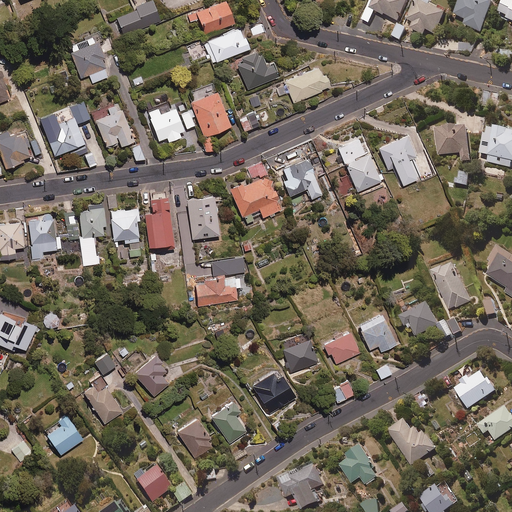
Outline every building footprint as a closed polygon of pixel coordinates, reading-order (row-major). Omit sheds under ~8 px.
[(131,0),(133,4),(135,8),(116,16),(122,30),(130,26),(132,31),(159,18),(151,0),(131,0)] [(233,21),(223,0),(215,0),(186,14),(190,21),(197,17),(205,34),(233,21)] [(371,0),(361,19),(367,23),(376,8),(397,20),(407,0),(371,0)] [(430,0),(414,0),(403,26),(422,34),(425,28),(435,32),(445,9),(429,2),(430,0)] [(493,0),(459,0),(454,12),(465,18),(463,23),(480,30),(493,0)] [(511,0),(502,0),(497,13),(511,18),(511,0)] [(406,27),(398,23),(392,36),(400,39),(406,27)] [(240,34),(236,25),(202,42),(213,63),(248,45),(242,33),(240,34)] [(102,39),(98,30),(67,43),(82,76),(88,74),(92,83),(109,75),(101,58),(104,56),(97,41),(102,39)] [(474,44),(459,41),(458,49),(473,52),(474,44)] [(267,59),(263,61),(258,50),(255,52),(253,48),(239,55),(241,59),(235,62),(248,89),(278,74),(271,61),(268,62),(267,59)] [(319,72),(315,63),(282,79),(294,103),(330,85),(322,70),(319,72)] [(230,125),(216,89),(197,97),(189,100),(203,136),(200,138),(205,151),(213,147),(207,133),(230,125)] [(89,116),(82,98),(68,104),(72,114),(42,127),(54,153),(83,140),(75,122),(89,116)] [(115,108),(112,101),(90,110),(105,145),(118,139),(120,144),(134,139),(119,106),(115,108)] [(168,108),(166,103),(146,111),(159,140),(166,137),(167,140),(180,134),(179,131),(194,124),(188,109),(177,114),(174,105),(168,108)] [(258,123),(252,109),(237,116),(243,130),(258,123)] [(467,123),(435,126),(438,154),(460,152),(461,160),(470,160),(467,123)] [(511,127),(494,123),(493,127),(486,126),(479,152),(489,154),(487,161),(510,167),(511,159),(511,127)] [(14,132),(9,134),(7,130),(0,133),(0,139),(0,140),(0,139),(0,153),(7,171),(25,164),(23,161),(31,158),(27,148),(32,146),(27,134),(16,138),(14,132)] [(416,155),(406,132),(377,145),(387,169),(392,167),(400,185),(420,176),(411,157),(416,155)] [(137,141),(129,144),(135,160),(143,156),(137,141)] [(90,150),(83,152),(89,166),(96,164),(90,150)] [(380,180),(367,151),(344,162),(357,191),(380,180)] [(322,194),(305,154),(280,164),(285,177),(282,179),(288,195),(306,187),(311,199),(322,194)] [(277,197),(260,160),(246,167),(251,178),(242,182),(241,179),(227,185),(245,223),(253,219),(252,216),(260,212),(262,216),(280,208),(275,198),(277,197)] [(470,169),(460,168),(458,183),(467,184),(470,169)] [(148,245),(157,244),(158,249),(173,247),(172,242),(165,192),(148,194),(150,209),(142,210),(148,245)] [(218,234),(213,193),(185,196),(190,237),(218,234)] [(107,195),(108,208),(116,207),(115,194),(107,195)] [(77,209),(79,221),(81,237),(78,237),(83,266),(97,263),(93,235),(102,233),(101,224),(105,224),(101,201),(86,203),(87,208),(77,209)] [(137,218),(136,206),(108,209),(112,238),(123,237),(125,256),(139,255),(135,218),(137,218)] [(68,236),(68,239),(78,237),(74,209),(63,211),(67,231),(54,233),(50,212),(49,212),(48,211),(47,210),(46,210),(45,210),(44,211),(43,211),(42,212),(41,213),(41,214),(26,217),(32,259),(43,257),(42,251),(61,247),(59,238),(68,236)] [(22,245),(18,219),(0,221),(0,258),(15,257),(13,247),(22,245)] [(250,240),(240,243),(243,253),(253,250),(250,240)] [(511,252),(499,244),(490,258),(495,261),(486,274),(507,288),(504,291),(511,296),(511,252)] [(241,257),(210,259),(211,273),(242,271),(241,257)] [(471,301),(453,261),(432,270),(449,310),(471,301)] [(237,274),(223,276),(223,274),(211,275),(202,277),(202,280),(193,281),(196,305),(237,300),(235,286),(239,286),(237,274)] [(485,313),(496,313),(495,296),(484,296),(485,313)] [(439,322),(427,300),(400,315),(409,332),(413,329),(417,336),(440,324),(439,322)] [(10,315),(0,310),(0,343),(13,349),(15,344),(25,349),(36,324),(11,313),(10,315)] [(396,342),(379,310),(355,322),(369,348),(377,343),(381,350),(396,342)] [(50,325),(52,325),(54,323),(55,322),(55,321),(56,320),(56,319),(56,318),(56,316),(55,315),(55,314),(54,313),(53,312),(52,312),(51,311),(50,311),(48,311),(47,311),(46,311),(45,312),(44,313),(43,314),(42,315),(42,316),(41,317),(41,318),(42,320),(42,321),(43,322),(43,323),(44,324),(45,325),(47,325),(48,325),(49,325),(50,325)] [(440,324),(447,338),(461,330),(454,317),(448,320),(447,317),(439,322),(440,324)] [(360,350),(347,326),(321,340),(334,364),(360,350)] [(317,360),(307,335),(281,346),(291,370),(317,360)] [(124,345),(117,352),(122,358),(129,352),(124,345)] [(114,364),(105,350),(93,359),(102,372),(114,364)] [(161,359),(154,351),(132,371),(153,395),(168,381),(160,373),(165,368),(158,361),(161,359)] [(390,372),(385,362),(375,367),(379,377),(390,372)] [(295,395),(275,365),(249,382),(269,413),(295,395)] [(496,389),(483,369),(470,377),(468,375),(460,380),(462,383),(454,388),(468,408),(496,389)] [(70,378),(63,383),(67,390),(75,386),(70,378)] [(337,383),(344,396),(352,391),(346,379),(337,383)] [(96,389),(91,382),(81,388),(103,422),(122,410),(104,383),(96,389)] [(344,396),(337,383),(329,388),(336,400),(344,396)] [(238,410),(230,399),(208,415),(229,443),(245,431),(233,414),(238,410)] [(511,428),(511,413),(506,405),(478,424),(484,433),(489,430),(495,440),(511,428)] [(85,439),(64,409),(53,417),(57,422),(43,431),(61,456),(85,439)] [(207,439),(210,437),(194,414),(173,429),(194,458),(212,446),(207,439)] [(412,428),(405,418),(388,429),(411,465),(436,448),(424,429),(420,432),(416,426),(412,428)] [(375,466),(360,443),(345,453),(348,458),(339,463),(350,481),(359,475),(365,484),(378,476),(372,468),(375,466)] [(289,472),(278,476),(286,497),(294,494),(300,508),(317,501),(313,488),(323,484),(315,463),(289,474),(289,472)] [(171,488),(156,467),(144,476),(140,470),(133,475),(152,501),(171,488)] [(208,471),(196,471),(197,480),(215,479),(215,469),(208,469),(208,471)] [(459,500),(446,480),(438,485),(437,484),(419,495),(429,511),(445,511),(444,510),(459,500)] [(192,494),(184,484),(172,493),(180,503),(192,494)] [(379,511),(378,498),(360,500),(361,511),(379,511)] [(78,511),(69,499),(50,511),(78,511)] [(129,511),(120,499),(101,511),(129,511)] [(405,511),(409,510),(404,502),(391,510),(392,511),(405,511)]
